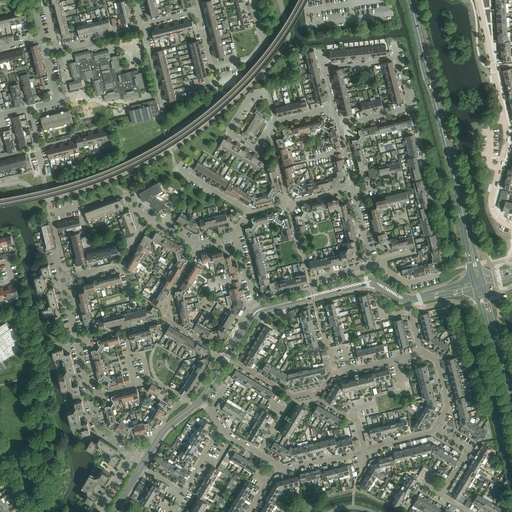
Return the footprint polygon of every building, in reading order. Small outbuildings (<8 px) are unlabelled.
[(117,8),(126,6),(124,0),(118,0),(119,2),(116,3),(115,3),(114,4),(115,9),(117,8)] [(194,0),(182,3),(183,8),(192,6),(191,3),(194,2),(194,0)] [(50,7),(51,10),(63,7),(62,1),(60,2),(53,4),(54,6),(50,7)] [(53,18),(53,21),(66,18),(64,12),(56,14),(57,17),(53,18)] [(252,17),(240,20),(241,25),(250,23),(249,20),(253,19),(252,17)] [(109,19),(103,20),(105,29),(108,28),(109,32),(112,31),(109,19)] [(188,19),(186,19),(189,32),(194,30),(192,21),(189,22),(188,19)] [(98,22),(93,23),(95,31),(97,31),(98,35),(101,34),(98,22)] [(55,28),(56,31),(68,28),(67,23),(59,25),(59,28),(55,28)] [(87,24),(82,26),(84,34),(87,33),(88,37),(90,37),(87,24)] [(68,28),(56,31),(57,34),(60,33),(61,36),(62,35),(63,39),(74,37),(73,32),(70,33),(68,28)] [(208,41),(209,43),(221,40),(220,35),(211,38),(212,40),(208,41)] [(31,46),(33,53),(40,52),(38,44),(31,46)] [(386,45),(380,46),(381,55),(390,54),(390,51),(386,52),(386,45)] [(23,49),(15,51),(17,58),(24,56),(23,49)] [(81,80),(87,79),(86,75),(84,76),(83,72),(95,69),(95,70),(94,70),(94,72),(96,71),(96,72),(99,71),(101,77),(103,76),(103,77),(114,74),(114,72),(120,70),(120,71),(121,70),(118,55),(110,57),(109,50),(90,54),(89,51),(74,54),(76,62),(69,64),(73,78),(74,78),(75,81),(69,83),(70,91),(83,87),(81,80)] [(152,56),(153,58),(165,55),(164,50),(155,52),(156,55),(152,56)] [(15,51),(8,53),(10,60),(17,58),(15,51)] [(40,52),(33,53),(35,61),(42,59),(40,52)] [(8,53),(1,55),(3,62),(10,60),(8,53)] [(205,55),(193,58),(194,63),(203,61),(203,59),(206,58),(205,55)] [(42,59),(35,61),(36,66),(33,67),(34,70),(37,70),(37,68),(44,66),(42,59)] [(37,68),(37,70),(38,75),(46,73),(44,66),(37,68)] [(86,75),(87,79),(93,77),(94,80),(93,81),(96,96),(104,94),(105,101),(120,98),(120,96),(123,95),(124,100),(139,97),(138,89),(145,88),(141,73),(139,73),(138,70),(133,71),(133,72),(130,73),(129,72),(121,74),(120,71),(120,70),(114,72),(114,74),(103,77),(103,76),(101,77),(99,71),(96,72),(96,71),(94,72),(94,70),(95,70),(95,69),(83,72),(84,76),(86,75)] [(157,76),(158,78),(170,75),(169,70),(160,72),(160,75),(157,76)] [(21,75),(22,83),(30,81),(30,82),(33,82),(32,79),(29,79),(28,74),(21,75)] [(30,81),(22,83),(24,90),(31,88),(30,82),(30,81)] [(10,86),(12,93),(19,91),(18,84),(15,85),(10,86)] [(31,88),(24,90),(26,97),(33,95),(31,88)] [(19,91),(12,93),(14,100),(21,98),(19,91)] [(336,99),(336,102),(349,99),(347,94),(338,96),(339,99),(336,99)] [(33,95),(26,97),(28,104),(35,103),(33,95)] [(328,95),(316,98),(317,103),(326,101),(325,98),(329,97),(328,95)] [(21,98),(14,100),(16,107),(23,106),(21,98)] [(129,111),(130,116),(132,123),(153,118),(153,117),(160,115),(159,110),(160,110),(158,104),(157,105),(156,100),(131,106),(132,110),(129,111)] [(368,115),(365,102),(360,104),(362,112),(365,112),(366,115),(368,115)] [(69,110),(55,114),(58,126),(73,123),(69,110)] [(256,114),(250,124),(255,126),(263,114),(256,110),(254,113),(256,114)] [(55,114),(40,117),(43,130),(58,126),(55,114)] [(263,114),(255,126),(260,129),(265,120),(267,121),(269,118),(263,114)] [(12,117),(14,125),(21,123),(21,121),(19,116),(12,117)] [(414,117),(405,119),(407,127),(413,126),(413,129),(416,128),(414,117)] [(318,121),(314,122),(315,129),(316,129),(321,128),(322,129),(322,131),(323,131),(327,125),(325,124),(324,119),(321,120),(321,118),(318,119),(318,121)] [(21,123),(14,125),(16,132),(23,130),(22,125),(24,124),(23,121),(21,121),(21,123)] [(395,121),(389,123),(392,131),(392,134),(398,132),(397,130),(395,121)] [(314,122),(308,123),(310,132),(311,135),(317,134),(316,129),(315,129),(314,122)] [(241,135),(247,139),(255,126),(250,124),(245,133),(243,132),(241,135)] [(327,125),(323,131),(325,132),(327,132),(328,132),(329,137),(336,136),(335,131),(337,130),(336,128),(335,128),(334,125),(330,127),(327,125)] [(255,126),(247,139),(254,143),(256,140),(254,139),(260,129),(255,126)] [(283,134),(282,136),(288,140),(289,139),(288,137),(289,136),(294,134),(293,127),(288,128),(287,126),(284,127),(285,129),(282,129),(283,134)] [(359,135),(358,137),(364,141),(365,140),(364,138),(365,136),(370,135),(368,128),(364,129),(363,127),(360,128),(361,130),(358,130),(359,135)] [(102,129),(100,129),(103,142),(108,140),(106,131),(103,132),(102,129)] [(3,132),(5,139),(12,137),(10,130),(3,132)] [(23,130),(16,132),(18,139),(25,138),(24,136),(23,130)] [(93,131),(90,132),(93,144),(98,143),(96,134),(93,135),(93,131)] [(83,134),(80,134),(83,147),(88,145),(86,136),(83,137),(83,134)] [(25,138),(18,139),(19,147),(27,145),(25,139),(28,138),(27,135),(24,136),(25,138)] [(403,141),(403,143),(414,140),(413,135),(404,137),(405,140),(403,141)] [(276,140),(279,150),(286,148),(285,143),(285,142),(287,141),(288,140),(282,136),(280,139),(276,140)] [(12,137),(5,139),(7,146),(14,144),(12,137)] [(224,138),(219,146),(224,149),(230,138),(228,137),(226,140),(224,138)] [(353,146),(355,151),(362,149),(361,144),(361,143),(363,142),(364,141),(358,137),(356,140),(352,141),(353,143),(351,144),(352,146),(353,146)] [(230,138),(224,149),(228,152),(233,144),(230,142),(232,139),(230,138)] [(74,141),(71,141),(74,153),(80,152),(78,148),(77,143),(74,144),(74,141)] [(233,144),(228,152),(232,154),(239,144),(237,142),(235,145),(233,144)] [(14,144),(7,146),(8,153),(16,152),(14,144)] [(239,144),(232,154),(237,157),(242,149),(239,148),(241,145),(239,144)] [(416,146),(407,148),(408,151),(405,151),(406,154),(408,153),(417,151),(416,146)] [(242,149),(237,157),(241,160),(248,149),(246,148),(244,151),(242,149)] [(248,149),(241,160),(246,162),(250,154),(248,153),(250,150),(248,149)] [(291,152),(280,155),(281,160),(290,158),(289,155),(292,154),(291,152)] [(250,154),(246,162),(250,165),(256,154),(254,153),(253,156),(250,154)] [(367,153),(356,156),(357,161),(366,159),(365,156),(368,155),(367,153)] [(256,154),(250,165),(254,168),(259,160),(257,158),(259,155),(256,154)] [(25,155),(18,157),(20,168),(26,167),(27,171),(32,170),(30,160),(26,161),(26,159),(25,155)] [(18,157),(10,159),(14,172),(16,172),(15,169),(20,168),(18,157)] [(405,163),(406,165),(417,162),(416,157),(410,158),(407,159),(408,162),(405,163)] [(10,159),(3,161),(6,172),(11,170),(12,173),(14,172),(10,159)] [(366,159),(357,161),(360,172),(362,171),(367,170),(367,171),(369,168),(368,168),(367,164),(366,164),(364,160),(366,159)] [(395,159),(393,160),(396,171),(401,170),(399,161),(396,162),(395,159)] [(259,160),(254,168),(259,170),(263,165),(265,166),(267,164),(259,160)] [(193,170),(198,172),(203,164),(198,162),(193,170)] [(385,162),(383,163),(386,174),(391,173),(389,164),(386,165),(385,162)] [(203,164),(198,172),(200,174),(198,177),(200,178),(207,167),(203,164)] [(344,165),(335,167),(337,167),(338,171),(336,172),(337,176),(339,178),(340,177),(345,176),(347,175),(344,165)] [(283,168),(285,174),(293,172),(293,169),(295,168),(295,166),(283,168)] [(368,171),(369,176),(370,178),(380,175),(378,166),(378,167),(378,168),(373,169),(373,168),(369,169),(369,168),(367,171),(368,171)] [(207,167),(200,178),(202,179),(204,176),(207,178),(211,170),(207,167)] [(419,167),(410,170),(411,173),(408,173),(409,176),(411,175),(420,173),(419,167)] [(211,170),(207,178),(209,179),(207,182),(209,183),(216,172),(211,170)] [(265,176),(265,179),(277,176),(275,170),(267,172),(268,176),(265,176)] [(216,172),(209,183),(211,184),(213,182),(215,183),(220,175),(216,172)] [(220,175),(215,183),(218,184),(216,187),(218,188),(224,178),(220,175)] [(328,179),(330,188),(341,185),(340,183),(339,178),(337,176),(337,177),(333,178),(333,179),(328,180),(328,179)] [(293,177),(286,179),(288,189),(293,188),(295,190),(299,183),(298,183),(296,183),(294,182),(293,178),(293,177)] [(324,177),(322,178),(325,189),(330,188),(328,179),(325,180),(324,177)] [(224,178),(218,188),(220,190),(222,187),(224,188),(229,180),(224,178)] [(313,180),(311,180),(314,192),(319,190),(317,182),(314,182),(313,180)] [(224,191),(229,194),(234,186),(231,184),(233,182),(231,181),(224,191)] [(269,190),(269,191),(275,195),(276,192),(281,191),(278,181),(271,183),(272,188),(271,189),(269,190)] [(150,205),(160,211),(165,203),(155,197),(158,193),(163,191),(158,182),(139,193),(143,201),(145,201),(151,204),(150,205)] [(299,183),(295,190),(298,191),(299,195),(301,195),(302,197),(305,196),(304,194),(309,193),(307,186),(302,187),(301,186),(300,184),(299,183)] [(234,186),(229,194),(234,197),(240,187),(238,185),(237,188),(234,186)] [(412,188),(413,194),(424,191),(423,186),(414,188),(412,188)] [(240,187),(234,197),(239,199),(243,192),(240,190),(242,188),(240,187)] [(268,195),(262,197),(264,204),(274,201),(273,197),(275,195),(269,191),(266,189),(264,192),(268,194),(268,195)] [(243,192),(239,199),(243,202),(248,195),(249,192),(247,191),(246,193),(243,192)] [(401,193),(396,194),(398,203),(401,202),(402,205),(404,204),(401,193)] [(251,201),(253,202),(254,206),(264,204),(262,197),(257,198),(256,197),(256,195),(254,194),(252,197),(251,201)] [(248,195),(243,202),(248,205),(251,201),(252,197),(248,195)] [(385,197),(386,199),(387,205),(388,205),(390,205),(391,207),(393,207),(391,195),(386,196),(385,197)] [(426,196),(417,198),(418,201),(415,202),(416,204),(418,203),(427,201),(426,196)] [(119,200),(114,202),(118,214),(118,215),(124,213),(121,204),(125,203),(123,198),(119,200)] [(330,201),(328,202),(329,208),(329,209),(335,208),(336,209),(339,204),(338,199),(330,201)] [(376,201),(377,206),(382,209),(382,207),(388,206),(388,205),(387,205),(386,199),(383,200),(376,201)] [(114,202),(109,204),(113,215),(118,214),(114,202)] [(317,202),(311,204),(313,211),(313,212),(317,211),(317,214),(320,214),(317,202)] [(302,210),(301,213),(307,216),(308,215),(307,213),(308,212),(313,211),(311,204),(307,205),(306,203),(303,204),(304,205),(301,206),(302,210)] [(109,204),(104,205),(109,217),(113,215),(109,204)] [(341,205),(338,210),(339,211),(341,216),(348,214),(347,211),(345,204),(341,205)] [(104,205),(100,207),(104,219),(109,217),(104,205)] [(100,207),(95,209),(99,221),(104,219),(100,207)] [(415,213),(416,215),(427,213),(426,207),(420,209),(417,209),(418,213),(415,213)] [(371,209),(373,216),(374,219),(380,217),(381,217),(380,212),(380,211),(375,208),(371,209)] [(95,209),(90,211),(94,223),(99,221),(95,209)] [(231,213),(230,214),(231,216),(231,219),(232,220),(235,222),(241,212),(234,209),(231,213)] [(90,211),(85,212),(89,224),(94,223),(90,211)] [(129,211),(124,213),(118,215),(119,220),(131,216),(129,211)] [(272,213),(267,214),(267,215),(269,222),(274,221),(275,221),(276,223),(277,224),(280,218),(278,216),(277,212),(274,213),(274,211),(271,212),(272,213)] [(186,216),(181,213),(176,221),(181,223),(186,216)] [(187,213),(186,216),(181,223),(186,226),(190,220),(191,219),(188,217),(189,215),(187,213)] [(265,215),(262,216),(263,223),(263,225),(267,224),(267,226),(270,226),(269,222),(267,215),(267,214),(267,213),(264,214),(265,215)] [(295,216),(298,226),(305,225),(305,224),(304,219),(304,218),(306,218),(307,216),(301,213),(299,215),(295,216)] [(131,216),(119,220),(121,225),(133,221),(131,216)] [(252,223),(251,225),(257,229),(258,227),(257,226),(258,224),(263,223),(262,216),(251,218),(252,223)] [(79,217),(71,219),(73,226),(75,226),(80,224),(79,217)] [(280,218),(277,224),(278,225),(280,224),(281,225),(282,230),(290,228),(287,218),(283,219),(280,218)] [(418,224),(419,226),(430,223),(429,218),(420,220),(421,223),(418,224)] [(71,219),(64,221),(66,228),(72,227),(73,226),(71,219)] [(341,225),(341,227),(353,224),(351,219),(343,221),(343,224),(341,225)] [(190,220),(186,226),(195,232),(196,229),(197,228),(196,225),(196,222),(194,223),(190,220)] [(66,228),(64,221),(57,223),(59,230),(66,228)] [(133,221),(121,225),(123,230),(135,226),(133,221)] [(45,249),(51,247),(52,247),(55,246),(55,247),(56,246),(50,223),(47,224),(40,226),(41,232),(38,232),(39,234),(41,234),(43,239),(40,240),(41,244),(44,243),(45,249)] [(298,226),(296,227),(297,229),(298,229),(299,232),(308,230),(307,226),(309,226),(309,223),(305,224),(305,225),(298,226)] [(248,239),(249,239),(249,238),(255,237),(254,232),(255,230),(256,230),(257,229),(251,225),(250,227),(245,229),(248,239)] [(135,226),(123,230),(125,235),(137,231),(135,226)] [(385,227),(374,230),(375,234),(375,235),(378,235),(384,233),(383,230),(386,229),(385,227)] [(279,234),(280,236),(292,233),(292,231),(290,231),(290,228),(282,230),(281,230),(282,234),(279,234)] [(431,228),(422,231),(423,234),(421,234),(421,237),(433,234),(431,228)] [(89,233),(91,233),(92,233),(93,237),(97,236),(95,229),(88,231),(89,233)] [(343,235),(344,238),(355,235),(354,229),(345,231),(346,235),(343,235)] [(156,232),(155,233),(153,238),(152,238),(153,241),(153,240),(157,243),(158,241),(162,244),(161,245),(166,238),(156,232)] [(378,235),(378,237),(380,245),(384,244),(387,239),(386,238),(385,232),(384,233),(378,235)] [(87,263),(82,241),(81,238),(80,233),(72,235),(68,236),(66,236),(67,239),(69,238),(72,249),(70,249),(71,253),(73,253),(76,263),(73,264),(74,266),(87,263)] [(145,235),(140,244),(147,249),(147,248),(146,248),(149,243),(150,244),(152,241),(153,241),(152,238),(151,238),(147,236),(145,235)] [(249,238),(249,239),(250,244),(259,241),(258,238),(261,238),(260,235),(255,237),(249,238)] [(403,236),(401,236),(403,248),(409,246),(407,238),(403,238),(403,236)] [(166,238),(161,245),(164,247),(162,249),(164,250),(170,240),(166,238)] [(389,240),(386,245),(387,249),(395,247),(397,247),(398,247),(396,240),(396,239),(391,241),(389,240)] [(170,240),(164,250),(166,251),(168,249),(171,251),(171,250),(175,243),(170,240)] [(348,248),(348,249),(353,252),(357,251),(355,243),(354,241),(354,240),(348,242),(347,242),(348,248)] [(426,246),(426,248),(438,245),(437,240),(428,242),(428,245),(426,246)] [(171,250),(176,252),(176,254),(175,255),(175,257),(182,255),(182,252),(184,248),(182,247),(183,246),(180,244),(179,246),(175,243),(171,250)] [(119,255),(117,249),(116,245),(117,245),(116,244),(86,251),(89,262),(95,261),(95,263),(99,262),(98,260),(109,257),(110,259),(112,259),(112,261),(114,260),(113,256),(119,255)] [(140,244),(137,249),(144,253),(147,255),(150,250),(147,249),(140,244)] [(263,246),(250,249),(251,251),(252,251),(253,254),(262,252),(261,249),(264,248),(263,246)] [(137,249),(134,253),(144,259),(145,257),(143,256),(144,253),(137,249)] [(439,250),(430,253),(432,252),(433,257),(432,258),(433,262),(432,262),(434,263),(435,263),(440,262),(442,261),(439,250)] [(340,253),(340,254),(341,254),(342,261),(342,260),(345,260),(353,258),(351,254),(346,251),(346,252),(340,253)] [(222,252),(215,254),(213,254),(212,254),(214,261),(219,260),(221,261),(224,256),(222,252)] [(337,252),(335,253),(337,264),(342,263),(343,263),(342,260),(342,261),(341,254),(340,254),(338,255),(337,252)] [(134,253),(131,258),(139,263),(141,264),(144,259),(134,253)] [(178,261),(175,265),(181,269),(182,269),(187,260),(183,258),(182,255),(175,257),(176,258),(177,259),(178,261)] [(226,257),(223,262),(224,263),(225,268),(226,268),(232,266),(232,263),(230,256),(226,257)] [(266,257),(253,260),(254,262),(255,262),(256,265),(264,263),(264,260),(266,259),(266,257)] [(314,258),(314,261),(316,269),(322,268),(320,259),(316,260),(316,257),(314,258)] [(128,260),(127,262),(136,267),(139,263),(131,258),(130,260),(128,260)] [(136,267),(127,262),(126,264),(127,264),(125,267),(135,273),(138,268),(136,267)] [(193,266),(191,269),(199,274),(200,271),(203,272),(204,270),(203,270),(199,267),(201,265),(195,262),(194,264),(192,263),(191,265),(193,266)] [(408,262),(406,263),(408,274),(413,273),(414,273),(412,267),(413,267),(412,265),(412,264),(408,265),(408,262)] [(423,265),(425,274),(436,271),(435,269),(434,264),(434,263),(432,262),(432,263),(428,264),(428,265),(424,266),(423,265)] [(172,263),(169,268),(179,274),(180,271),(181,272),(183,270),(182,269),(181,269),(175,265),(172,263)] [(264,263),(256,265),(256,268),(255,268),(256,271),(257,270),(268,267),(268,265),(265,266),(264,263)] [(42,272),(42,273),(47,276),(51,275),(48,265),(41,267),(42,272)] [(257,270),(258,275),(267,273),(266,270),(269,269),(268,267),(257,270)] [(169,268),(166,272),(176,278),(179,274),(169,268)] [(191,269),(188,274),(198,280),(199,278),(197,276),(199,274),(191,269)] [(167,276),(165,278),(173,283),(176,278),(166,272),(165,274),(167,276)] [(267,273),(258,275),(261,286),(263,286),(268,284),(269,285),(270,282),(269,282),(268,278),(267,278),(266,274),(267,273)] [(188,274),(185,278),(193,283),(195,280),(197,282),(198,280),(188,274)] [(45,278),(40,275),(40,277),(34,278),(36,285),(35,285),(36,286),(36,285),(38,292),(43,291),(44,292),(47,287),(45,278)] [(161,280),(160,282),(170,288),(173,283),(165,278),(164,281),(161,280)] [(185,278),(183,283),(193,289),(194,287),(192,286),(193,283),(185,278)] [(93,281),(94,283),(95,289),(96,289),(99,288),(99,291),(102,291),(101,288),(98,279),(94,280),(93,281)] [(269,285),(270,290),(271,292),(281,289),(279,281),(279,282),(275,283),(274,282),(270,283),(270,282),(269,285)] [(160,282),(157,286),(167,292),(170,288),(160,282)] [(84,285),(85,290),(90,293),(90,291),(96,290),(96,289),(95,289),(94,283),(91,283),(84,285)] [(180,288),(181,288),(187,292),(189,289),(192,291),(193,289),(183,283),(180,288)] [(13,285),(10,285),(13,297),(19,296),(16,287),(14,288),(13,285)] [(157,286),(155,291),(165,297),(167,292),(157,286)] [(49,288),(46,293),(48,294),(50,304),(49,305),(54,308),(59,307),(54,287),(49,288)] [(177,297),(178,302),(185,300),(184,295),(184,294),(186,293),(187,292),(181,288),(179,291),(175,292),(176,294),(174,295),(175,298),(177,297)] [(156,294),(154,297),(162,302),(165,297),(155,291),(153,293),(156,294)] [(81,300),(82,303),(88,301),(89,301),(88,296),(88,295),(83,292),(79,293),(81,300)] [(243,292),(230,295),(232,301),(233,300),(240,298),(240,295),(244,294),(243,292)] [(154,297),(151,302),(160,307),(162,305),(160,304),(162,302),(154,297)] [(233,301),(231,301),(232,307),(231,308),(237,312),(239,310),(243,308),(242,306),(244,306),(243,303),(241,303),(240,298),(233,300),(233,301)] [(185,300),(178,302),(179,307),(188,305),(187,302),(190,301),(189,299),(185,300)] [(92,306),(81,309),(82,314),(89,312),(91,312),(90,309),(93,308),(92,306)] [(151,310),(146,312),(147,317),(147,319),(158,316),(157,312),(158,309),(152,306),(151,307),(152,309),(151,310)] [(308,306),(295,309),(296,312),(299,311),(300,317),(310,314),(308,306)] [(53,310),(48,307),(47,309),(42,310),(44,317),(54,315),(53,310)] [(141,307),(139,307),(142,319),(147,317),(146,312),(145,309),(142,309),(141,307)] [(228,312),(226,315),(234,319),(237,315),(227,308),(225,311),(228,312)] [(131,309),(129,310),(132,321),(137,320),(135,311),(131,312),(131,309)] [(192,310),(180,312),(182,318),(189,316),(190,316),(190,312),(192,312),(192,310)] [(89,312),(82,314),(85,324),(88,323),(89,323),(90,320),(92,318),(91,317),(89,312)] [(120,312),(118,313),(121,324),(126,323),(124,314),(121,315),(120,312)] [(110,315),(107,315),(110,326),(116,325),(113,316),(110,317),(110,315)] [(222,316),(221,318),(231,324),(234,319),(226,315),(225,317),(222,316)] [(189,316),(182,318),(183,322),(181,323),(182,326),(183,325),(184,328),(188,327),(191,328),(195,322),(193,321),(191,322),(190,321),(189,316)] [(231,324),(221,318),(220,320),(222,321),(220,324),(222,325),(228,328),(231,324)] [(94,326),(94,327),(95,330),(105,328),(103,321),(98,322),(97,321),(95,323),(94,326)] [(193,329),(198,332),(202,325),(197,322),(193,329)] [(202,325),(198,332),(202,335),(206,329),(207,328),(204,326),(205,323),(204,322),(202,325)] [(0,371),(5,368),(1,362),(20,350),(16,343),(20,341),(12,328),(10,329),(6,323),(0,326),(0,371)] [(149,326),(149,328),(150,328),(151,333),(156,332),(158,333),(161,328),(160,324),(149,326)] [(218,330),(218,332),(219,335),(220,336),(223,338),(228,328),(222,325),(219,329),(218,330)] [(265,325),(262,330),(269,335),(272,330),(265,325)] [(169,326),(165,334),(169,337),(174,329),(169,326)] [(142,329),(139,330),(141,339),(144,338),(145,341),(147,340),(144,329),(145,329),(144,327),(142,328),(142,329)] [(133,330),(134,332),(134,331),(136,340),(137,343),(139,342),(138,340),(141,339),(139,330),(136,331),(136,329),(133,330)] [(169,337),(168,339),(170,340),(171,338),(174,340),(179,332),(174,329),(169,337)] [(206,329),(202,335),(211,340),(213,338),(213,337),(213,334),(212,331),(211,331),(206,329)] [(262,330),(259,335),(267,339),(269,335),(262,330)] [(314,330),(304,333),(301,333),(302,339),(305,338),(316,335),(314,330)] [(179,332),(174,340),(177,341),(175,344),(177,345),(183,335),(179,332)] [(335,336),(334,336),(336,345),(342,343),(341,340),(345,339),(344,334),(335,336)] [(434,334),(425,336),(427,342),(430,344),(435,336),(434,334)] [(183,335),(177,345),(179,346),(181,344),(183,345),(188,338),(183,335)] [(259,335),(256,339),(264,344),(267,339),(259,335)] [(107,337),(107,338),(109,345),(110,349),(112,349),(112,346),(115,345),(113,337),(110,337),(109,336),(107,337)] [(435,336),(430,344),(435,347),(439,339),(435,336)] [(98,345),(97,347),(103,351),(104,350),(103,348),(104,347),(109,345),(107,338),(97,341),(98,345)] [(188,338),(183,345),(186,347),(185,349),(187,350),(193,340),(188,338)] [(256,339),(253,344),(261,349),(264,344),(256,339)] [(439,339),(435,347),(439,349),(444,342),(439,339)] [(193,340),(187,350),(188,351),(190,349),(193,351),(194,350),(193,350),(197,343),(193,340)] [(317,341),(307,343),(308,349),(312,348),(318,346),(317,341)] [(444,342),(439,349),(444,352),(449,345),(444,342)] [(193,350),(194,350),(198,352),(198,354),(201,353),(204,352),(205,351),(206,349),(197,343),(193,350)] [(253,344),(251,349),(258,353),(261,349),(253,344)] [(383,344),(377,345),(380,354),(388,352),(387,346),(384,346),(383,344)] [(93,364),(93,367),(106,363),(106,361),(103,362),(102,359),(101,359),(100,354),(100,353),(102,352),(103,351),(97,347),(95,350),(91,351),(94,364),(93,364)] [(60,358),(61,358),(64,353),(63,349),(52,352),(54,359),(60,358)] [(248,354),(249,354),(255,358),(256,358),(258,353),(251,349),(248,354)] [(364,358),(362,349),(356,350),(357,354),(354,355),(356,361),(359,360),(358,359),(364,358)] [(66,355),(63,360),(64,360),(67,371),(66,372),(71,375),(75,374),(70,353),(66,355)] [(249,354),(246,359),(254,363),(257,358),(256,358),(255,358),(249,354)] [(200,361),(197,365),(204,369),(209,360),(206,359),(205,358),(202,359),(200,359),(200,361)] [(254,363),(246,359),(243,363),(251,368),(254,363)] [(262,370),(267,373),(271,365),(266,362),(262,370)] [(318,365),(319,367),(321,376),(321,377),(322,380),(324,379),(323,375),(326,374),(326,373),(325,370),(324,367),(324,366),(324,364),(323,363),(318,365)] [(196,364),(193,369),(201,374),(204,369),(197,365),(196,364)] [(271,365),(267,373),(271,376),(276,368),(271,365)] [(427,365),(417,367),(425,399),(426,399),(427,404),(426,406),(434,410),(437,405),(433,391),(432,391),(431,386),(434,385),(433,382),(434,381),(434,378),(432,379),(431,375),(428,376),(427,371),(428,370),(427,365)] [(276,368),(271,376),(276,378),(280,371),(276,368)] [(193,369),(190,374),(198,379),(201,374),(193,369)] [(103,370),(96,371),(99,382),(103,380),(105,382),(109,376),(108,375),(106,376),(105,375),(104,370),(103,370)] [(231,377),(236,380),(241,373),(236,370),(231,377)] [(280,371),(276,378),(280,381),(285,373),(280,371)] [(117,377),(117,378),(119,385),(122,385),(122,386),(125,385),(125,384),(123,378),(122,373),(119,373),(120,376),(117,377)] [(241,373),(236,380),(241,383),(245,375),(241,373)] [(285,373),(280,381),(286,384),(289,383),(287,375),(285,373)] [(70,377),(65,374),(64,375),(58,377),(60,383),(60,384),(62,391),(68,389),(69,390),(72,385),(70,377)] [(190,374),(188,378),(195,383),(198,379),(190,374)] [(352,379),(342,381),(344,391),(375,383),(375,382),(373,374),(362,376),(362,374),(358,375),(358,374),(355,374),(355,376),(351,377),(352,379)] [(245,375),(241,383),(245,386),(250,378),(245,375)] [(109,376),(105,382),(108,383),(109,388),(119,385),(117,378),(112,379),(111,378),(110,377),(109,376)] [(188,378),(185,383),(192,388),(195,383),(188,378)] [(250,378),(245,386),(250,389),(254,381),(250,378)] [(254,381),(250,389),(254,391),(259,384),(254,381)] [(335,383),(333,386),(341,391),(343,390),(343,391),(344,391),(342,381),(335,383)] [(185,383),(182,388),(190,392),(192,388),(185,383)] [(147,391),(152,394),(157,386),(152,384),(147,391)] [(259,384),(254,391),(259,394),(264,387),(259,384)] [(74,386),(71,391),(72,392),(73,398),(81,396),(78,385),(74,386)] [(157,386),(152,394),(153,393),(157,396),(156,397),(160,399),(160,400),(163,399),(162,398),(165,394),(166,392),(157,386)] [(333,386),(331,391),(338,395),(341,391),(333,386)] [(264,387),(259,394),(264,397),(268,389),(264,387)] [(182,388),(179,393),(187,397),(190,392),(182,388)] [(268,389),(264,397),(269,400),(273,392),(268,389)] [(129,392),(126,393),(129,402),(132,401),(132,403),(135,403),(131,390),(129,391),(129,392)] [(331,391),(328,395),(336,400),(338,395),(331,391)] [(112,401),(111,403),(117,407),(118,406),(117,404),(118,403),(123,402),(123,401),(121,394),(111,397),(112,401)] [(336,400),(328,395),(325,400),(333,405),(336,400)] [(156,408),(155,408),(163,413),(169,403),(167,402),(163,400),(163,399),(160,400),(158,404),(159,405),(157,409),(156,408)] [(76,408),(75,409),(80,412),(84,411),(82,400),(75,402),(76,408)] [(224,405),(221,411),(226,414),(231,405),(226,402),(224,405)] [(106,412),(107,417),(115,415),(113,410),(114,409),(116,408),(117,407),(111,403),(109,406),(105,407),(106,409),(104,410),(104,413),(106,412)] [(284,428),(283,427),(280,432),(288,438),(306,409),(297,404),(294,409),(295,410),(292,414),(290,413),(288,416),(286,415),(285,418),(286,419),(284,422),(287,424),(284,428)] [(231,405),(226,414),(230,416),(236,408),(231,405)] [(313,413),(318,416),(323,408),(318,405),(313,413)] [(426,406),(423,410),(431,415),(434,410),(426,406)] [(151,409),(150,411),(160,417),(163,413),(155,408),(154,411),(151,409)] [(236,408),(230,416),(235,419),(240,410),(236,408)] [(323,408),(318,416),(323,419),(327,411),(323,408)] [(240,410),(235,419),(240,422),(245,413),(240,410)] [(263,410),(260,415),(268,419),(271,414),(263,410)] [(423,410),(420,415),(428,420),(431,415),(423,410)] [(79,414),(74,411),(73,412),(68,414),(70,421),(69,421),(70,421),(71,428),(77,427),(78,427),(81,422),(79,414)] [(160,417),(150,411),(149,413),(151,415),(150,418),(151,418),(158,422),(160,417)] [(327,411),(323,419),(327,421),(332,414),(327,411)] [(332,414),(327,421),(332,424),(336,417),(332,414)] [(115,415),(107,417),(109,422),(107,422),(108,425),(109,424),(110,427),(114,426),(117,421),(116,420),(115,415)] [(260,415),(257,419),(265,424),(268,419),(260,415)] [(420,415),(418,420),(425,424),(428,420),(420,415)] [(336,417),(332,424),(337,427),(341,419),(336,417)] [(117,428),(117,427),(115,429),(118,431),(118,430),(121,431),(125,425),(126,424),(123,422),(124,420),(122,418),(120,421),(117,428)] [(148,423),(147,423),(148,429),(152,431),(158,422),(151,418),(148,423)] [(460,420),(459,420),(461,426),(464,428),(468,421),(468,419),(468,418),(460,420)] [(198,423),(201,425),(209,430),(212,425),(204,420),(202,419),(201,419),(198,423)] [(257,419),(254,424),(262,428),(265,424),(257,419)] [(425,424),(418,420),(415,424),(422,429),(425,424)] [(468,421),(464,428),(468,431),(473,423),(468,421)] [(83,423),(80,428),(81,429),(83,437),(90,435),(87,422),(83,423)] [(473,423),(468,431),(473,434),(478,426),(473,423)] [(139,424),(133,425),(135,432),(135,434),(138,433),(139,437),(142,437),(139,424)] [(254,424),(252,428),(259,433),(262,428),(254,424)] [(125,425),(121,431),(130,437),(132,433),(131,427),(129,428),(125,425)] [(201,425),(198,430),(206,434),(209,430),(201,425)] [(478,426),(473,434),(478,437),(482,429),(478,426)] [(252,428),(249,433),(256,438),(259,433),(252,428)] [(482,429),(478,437),(482,440),(487,432),(482,429)] [(198,430),(196,434),(203,439),(206,434),(198,430)] [(256,438),(249,433),(247,432),(244,437),(254,443),(256,438)] [(196,434),(193,439),(200,443),(203,439),(196,434)] [(100,438),(98,442),(99,447),(100,447),(109,453),(110,454),(115,453),(118,449),(100,438)] [(193,439),(190,443),(198,448),(200,443),(193,439)] [(97,448),(95,442),(91,440),(86,449),(92,453),(95,448),(97,448)] [(270,449),(275,452),(279,444),(275,441),(270,449)] [(185,447),(187,448),(195,453),(198,448),(190,443),(187,442),(185,447)] [(279,444),(275,452),(279,455),(284,447),(279,444)] [(434,444),(431,445),(432,452),(432,454),(435,455),(439,447),(434,444)] [(482,444),(479,449),(487,454),(490,449),(482,444)] [(284,447),(279,455),(284,458),(286,455),(289,450),(288,450),(284,447)] [(286,455),(291,458),(295,457),(292,448),(290,447),(288,450),(289,450),(286,455)] [(439,447),(435,455),(439,458),(444,450),(439,447)] [(187,448),(184,453),(192,457),(195,453),(187,448)] [(479,449),(477,454),(484,458),(487,454),(479,449)] [(444,450),(439,458),(444,461),(448,453),(444,450)] [(230,460),(235,462),(240,455),(235,452),(234,453),(232,456),(231,458),(230,460)] [(184,453),(181,458),(189,462),(192,457),(184,453)] [(448,453),(444,461),(448,463),(453,456),(448,453)] [(477,454),(474,458),(481,463),(484,458),(477,454)] [(116,455),(110,456),(111,458),(108,462),(114,466),(120,457),(116,455)] [(240,455),(235,462),(234,465),(238,467),(240,465),(244,458),(240,455)] [(154,463),(158,466),(163,459),(158,456),(154,463)] [(453,456),(448,463),(453,466),(458,459),(453,456)] [(244,458),(240,465),(244,468),(249,460),(244,458)] [(474,458),(471,463),(479,468),(481,463),(474,458)] [(163,459),(158,466),(163,469),(168,461),(163,459)] [(249,460),(244,468),(249,471),(254,462),(249,459),(249,460)] [(168,461),(163,469),(168,472),(172,464),(168,461)] [(254,462),(249,471),(254,474),(259,465),(254,462)] [(373,464),(371,468),(379,472),(381,472),(381,468),(380,468),(379,463),(373,464)] [(468,468),(469,469),(469,468),(476,472),(479,468),(471,463),(468,468)] [(172,464),(168,472),(172,475),(177,467),(172,464)] [(211,465),(208,470),(217,476),(220,471),(211,465)] [(350,465),(342,467),(344,476),(350,474),(350,477),(353,476),(350,465)] [(177,467),(172,475),(177,477),(182,470),(177,467)] [(176,484),(179,478),(182,480),(180,483),(183,485),(186,480),(183,478),(188,470),(183,467),(182,470),(177,477),(175,480),(174,482),(176,484)] [(371,468),(369,472),(376,477),(379,472),(371,468)] [(469,468),(469,469),(466,473),(474,478),(477,473),(476,472),(469,468)] [(99,476),(98,477),(99,482),(103,484),(110,473),(103,470),(99,476)] [(205,475),(206,476),(214,480),(217,476),(208,470),(205,475)] [(306,470),(304,470),(304,473),(307,481),(312,480),(310,471),(307,472),(306,470)] [(369,472),(366,477),(373,481),(376,477),(369,472)] [(466,473),(464,478),(471,482),(474,478),(466,473)] [(87,490),(87,491),(93,490),(97,483),(96,477),(94,477),(90,474),(86,481),(85,480),(85,481),(86,481),(82,487),(87,490)] [(409,475),(406,480),(414,485),(416,480),(417,480),(416,479),(413,477),(409,475)] [(206,476),(203,480),(211,485),(214,480),(206,476)] [(366,477),(363,481),(371,486),(373,481),(366,477)] [(464,478),(461,482),(468,487),(471,482),(464,478)] [(203,480),(201,485),(208,489),(211,485),(203,480)] [(406,480),(403,485),(411,489),(414,485),(406,480)] [(247,481),(244,486),(251,490),(254,485),(247,481)] [(276,482),(274,485),(282,490),(284,489),(282,481),(276,482)] [(371,486),(363,481),(360,486),(368,491),(371,486)] [(461,482),(458,487),(466,492),(468,487),(461,482)] [(153,484),(150,489),(158,493),(161,489),(164,491),(165,488),(160,485),(159,487),(153,484)] [(201,485),(198,489),(206,494),(208,489),(201,485)] [(274,485),(271,490),(279,494),(282,490),(274,485)] [(403,485),(400,489),(408,494),(411,489),(403,485)] [(244,486),(241,490),(248,495),(251,490),(244,486)] [(458,487),(455,492),(463,496),(466,492),(458,487)] [(150,489),(147,493),(155,498),(158,493),(150,489)] [(206,494),(198,489),(195,494),(203,499),(206,494)] [(400,489),(398,494),(405,498),(408,494),(400,489)] [(241,490),(238,495),(246,499),(248,495),(241,490)] [(271,490),(269,494),(276,499),(279,494),(271,490)] [(93,492),(88,494),(88,495),(85,500),(91,504),(97,495),(93,492)] [(463,496),(455,492),(452,496),(460,501),(463,496)] [(147,493),(145,498),(152,503),(155,498),(147,493)] [(266,499),(268,501),(268,500),(273,504),(276,499),(269,494),(266,499)] [(398,494),(395,498),(402,503),(405,498),(398,494)] [(472,503),(477,506),(482,497),(477,494),(472,503)] [(238,495),(235,499),(243,504),(246,499),(238,495)] [(413,505),(418,508),(423,499),(418,496),(413,505)] [(482,497),(477,506),(481,509),(487,500),(482,497)] [(152,503),(145,498),(142,503),(149,508),(151,505),(152,503)] [(201,511),(207,503),(198,498),(195,503),(196,504),(193,508),(191,507),(189,510),(187,509),(186,511),(201,511)] [(402,503),(395,498),(392,503),(400,508),(402,503)] [(235,499),(232,504),(240,509),(243,504),(235,499)] [(423,499),(418,508),(422,511),(428,502),(423,499)] [(268,500),(268,501),(265,505),(273,510),(275,505),(273,504),(268,500)] [(487,500),(481,509),(486,511),(492,503),(487,500)] [(428,502),(422,511),(424,511),(427,511),(432,505),(428,502)] [(492,503),(486,511),(492,511),(496,506),(492,503)]
